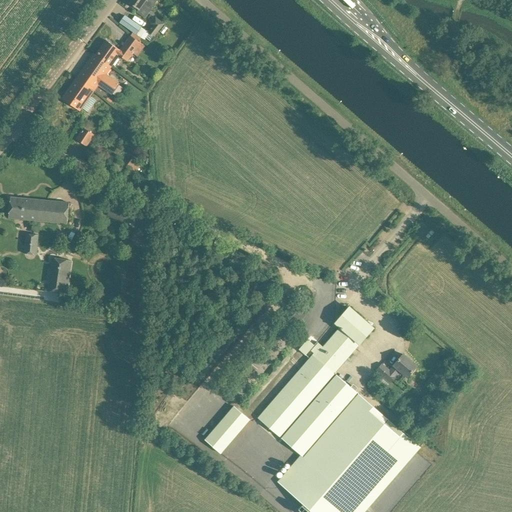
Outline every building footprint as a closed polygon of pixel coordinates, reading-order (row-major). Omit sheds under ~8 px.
[(157,1),(156,0),(131,0),(129,3),(138,10),(137,12),(145,18),(157,1)] [(137,34),(142,26),(124,15),(119,22),(137,34)] [(153,26),(149,32),(156,37),(165,23),(155,16),(149,24),(153,26)] [(128,61),(141,43),(131,36),(120,50),(106,40),(96,55),(105,62),(104,63),(110,68),(120,55),(128,61)] [(96,55),(94,53),(76,78),(95,91),(99,85),(112,94),(120,84),(106,74),(110,68),(104,63),(105,62),(96,55)] [(76,78),(62,98),(80,111),(82,108),(88,112),(96,100),(90,96),(95,91),(76,78)] [(92,137),(94,135),(84,128),(82,131),(77,139),(87,146),(92,137)] [(126,169),(134,175),(143,163),(135,157),(126,169)] [(9,218),(67,223),(69,203),(11,197),(9,218)] [(126,224),(129,217),(133,208),(115,200),(111,209),(108,215),(126,224)] [(25,243),(24,253),(36,255),(37,245),(25,243)] [(65,295),(70,260),(52,258),(47,293),(65,295)] [(307,314),(293,302),(284,313),(298,325),(307,314)] [(259,419),(256,423),(280,444),(283,440),(300,455),(277,482),(312,511),(364,511),(420,448),(373,408),(356,393),(333,374),(347,358),(359,343),(360,343),(373,328),(349,308),(336,323),(338,324),(336,327),(339,330),(324,347),(317,342),(310,350),(314,353),(258,418),(259,419)] [(408,376),(411,374),(417,366),(403,354),(394,365),(390,371),(382,364),(375,372),(381,376),(382,375),(391,382),(396,377),(395,376),(401,370),(408,376)] [(434,388),(432,397),(435,400),(441,394),(434,388)] [(221,454),(250,419),(234,405),(204,439),(221,454)]
